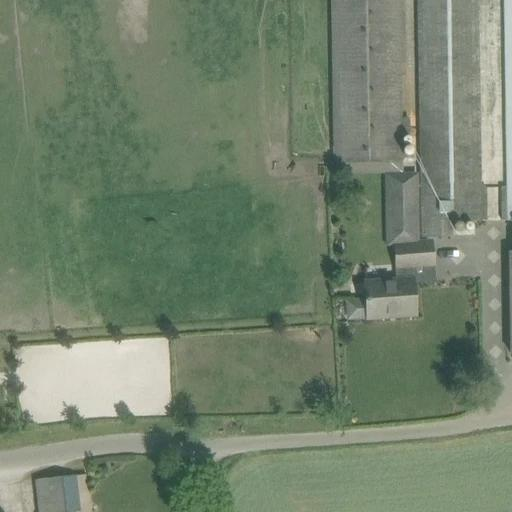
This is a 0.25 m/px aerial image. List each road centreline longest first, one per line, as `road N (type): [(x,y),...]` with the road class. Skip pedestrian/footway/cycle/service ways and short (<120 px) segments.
road 1 (unclassified): [(189,454),(511,415)]
road 2 (unclassified): [(189,454),(141,444),(0,459)]
